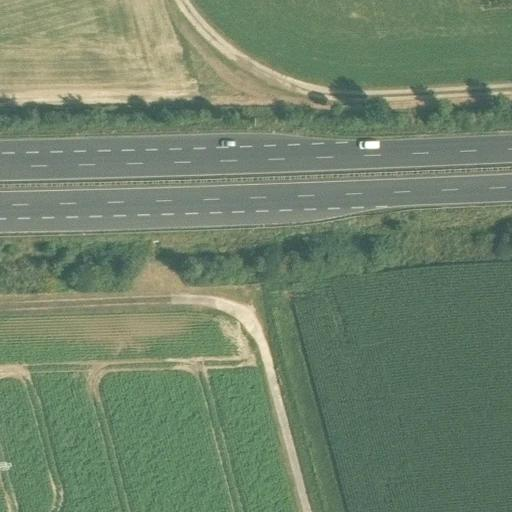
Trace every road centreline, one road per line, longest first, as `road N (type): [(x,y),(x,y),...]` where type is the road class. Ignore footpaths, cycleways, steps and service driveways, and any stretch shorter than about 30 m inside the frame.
road 1 (trunk): [(0,205),(511,187)]
road 2 (trunk): [(511,150),(0,167)]
road 3 (track): [(0,307),(172,302),(239,313),(257,332),(305,511)]
road 4 (track): [(177,0),(230,55),(321,100),(511,93)]
